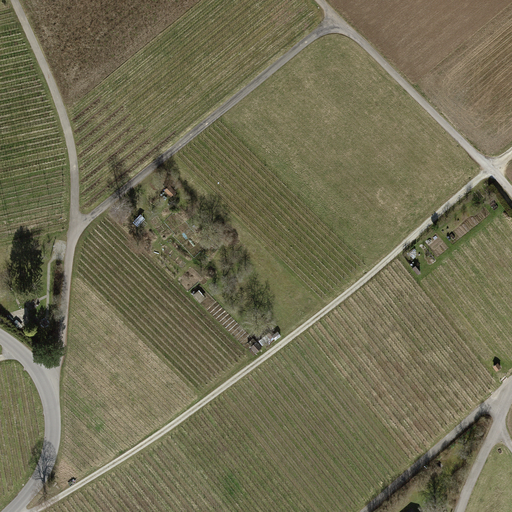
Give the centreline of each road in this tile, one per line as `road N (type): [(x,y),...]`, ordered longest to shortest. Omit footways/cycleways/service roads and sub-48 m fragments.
road 1 (track): [(511,150),(365,282),(182,421),(39,511)]
road 2 (track): [(51,408),(74,231),(74,163),(59,102),(14,0)]
road 3 (track): [(74,231),(337,17)]
road 4 (track): [(511,188),(319,0)]
road 5 (tertiary): [(0,333),(41,375),(54,443),(46,471),(13,511)]
road 6 (residential): [(363,511),(511,383)]
